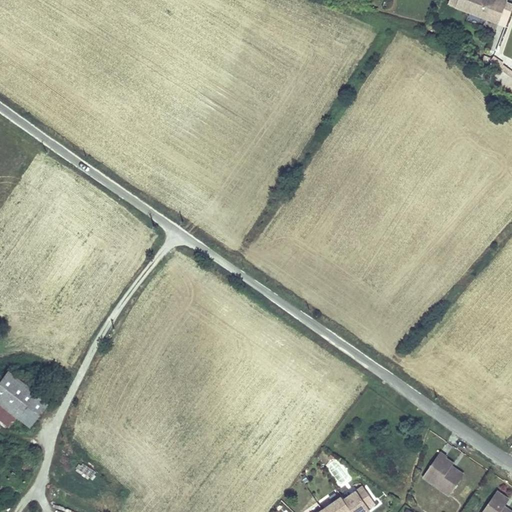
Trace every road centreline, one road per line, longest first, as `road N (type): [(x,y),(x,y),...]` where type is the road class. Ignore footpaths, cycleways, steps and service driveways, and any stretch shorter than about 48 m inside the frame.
road 1 (unclassified): [(511,466),(0,108)]
road 2 (track): [(17,511),(112,315),(178,233)]
